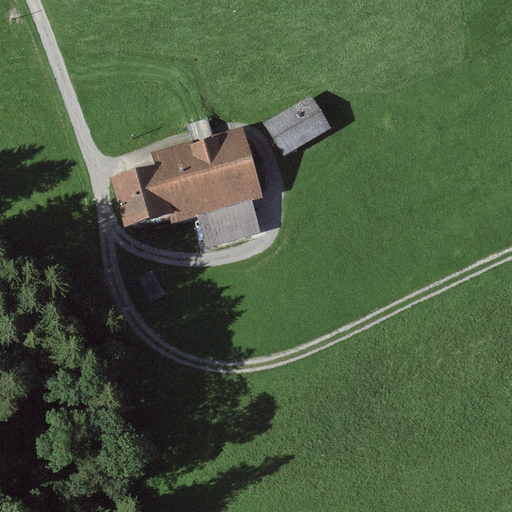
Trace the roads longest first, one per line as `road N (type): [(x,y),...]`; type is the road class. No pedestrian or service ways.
road 1 (track): [(102,207),(121,240),(141,254),(211,262),(254,249),(270,235),(278,198),(266,152),(243,126),(220,126),(116,163),(91,154)]
road 2 (track): [(511,252),(273,361),(225,367),(180,353),(158,343),(128,309)]
road 3 (track): [(128,309),(111,267),(96,166),(32,0)]
